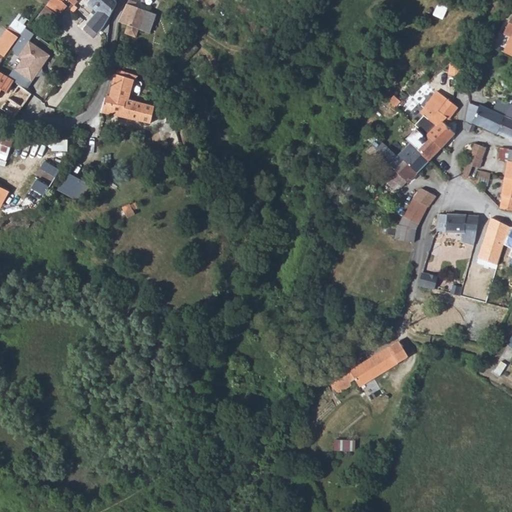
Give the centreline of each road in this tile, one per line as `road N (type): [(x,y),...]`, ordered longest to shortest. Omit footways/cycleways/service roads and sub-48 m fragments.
road 1 (residential): [(323,381),(399,331),(432,211),(458,200)]
road 2 (residential): [(0,126),(90,118),(120,0)]
